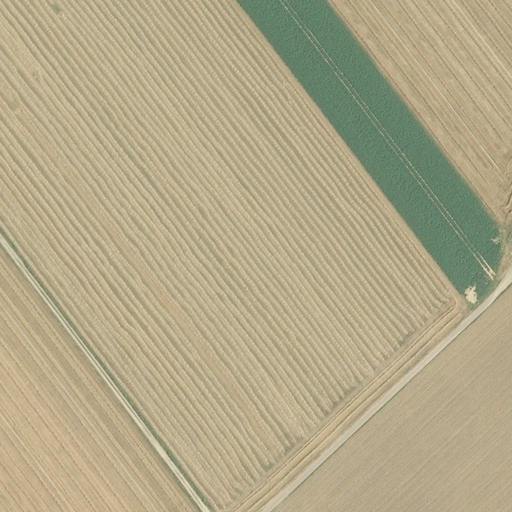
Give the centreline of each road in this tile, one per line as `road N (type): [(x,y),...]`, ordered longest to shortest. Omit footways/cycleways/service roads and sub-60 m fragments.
road 1 (track): [(0,236),(207,511)]
road 2 (track): [(264,511),(511,274)]
